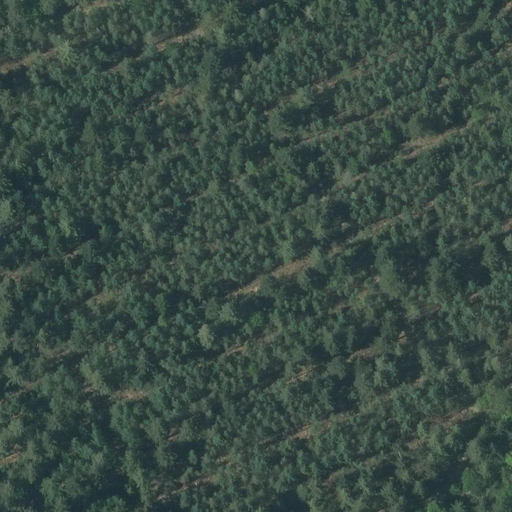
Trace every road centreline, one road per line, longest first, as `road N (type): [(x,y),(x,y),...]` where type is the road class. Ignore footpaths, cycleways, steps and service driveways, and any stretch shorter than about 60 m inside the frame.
road 1 (track): [(169,0),(486,426),(511,387)]
road 2 (track): [(133,0),(0,32)]
